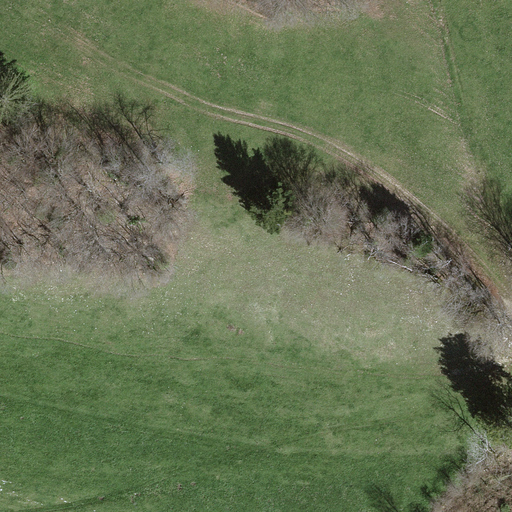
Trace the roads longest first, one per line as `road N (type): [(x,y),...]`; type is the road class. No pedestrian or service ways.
road 1 (track): [(511,301),(458,239),(347,152),(205,107),(124,69)]
road 2 (track): [(511,279),(435,0)]
